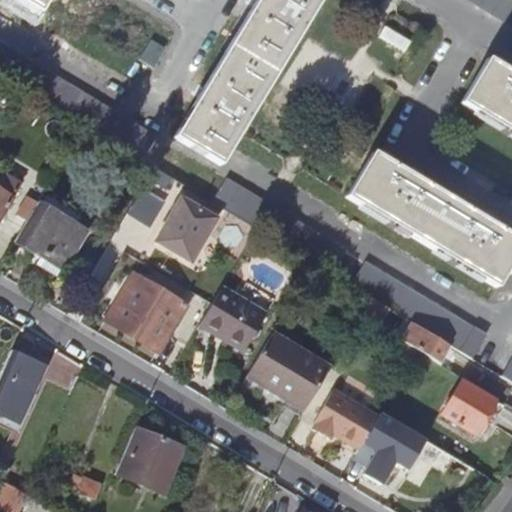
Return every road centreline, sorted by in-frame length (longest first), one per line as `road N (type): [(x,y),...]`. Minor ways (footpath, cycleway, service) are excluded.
road 1 (residential): [(0,296),(361,511)]
road 2 (residential): [(0,28),(149,118),(206,24)]
road 3 (residential): [(475,21),(401,146),(511,212)]
